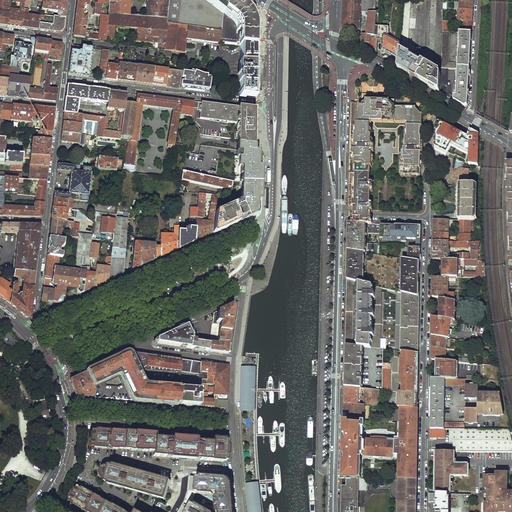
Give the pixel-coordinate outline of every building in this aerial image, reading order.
[(9,0),(10,7),(8,26),(14,27),(21,28),(24,0),(9,0)] [(29,29),(38,30),(40,18),(27,15),(28,0),(24,0),(21,28),(29,29)] [(43,0),(43,2),(42,10),(44,10),(43,13),(46,13),(49,15),(60,16),(60,17),(65,18),(66,13),(67,4),(67,0),(43,0)] [(77,0),(76,7),(76,10),(87,12),(88,0),(77,0)] [(108,0),(108,4),(108,12),(130,15),(131,0),(108,0)] [(147,0),(146,16),(168,18),(169,0),(147,0)] [(204,0),(169,0),(168,18),(167,24),(221,31),(220,39),(239,41),(239,31),(236,31),(236,28),(235,24),(232,21),(222,13),(204,0)] [(204,0),(222,13),(223,0),(204,0)] [(240,41),(254,42),(254,36),(254,29),(255,21),(253,17),(251,12),(248,7),(243,3),(239,0),(223,0),(222,13),(232,21),(235,24),(236,28),(236,31),(239,31),(239,41),(240,41)] [(375,0),(343,0),(342,20),(342,28),(360,29),(361,11),(366,11),(366,14),(369,14),(368,33),(363,32),(361,44),(370,45),(371,34),(378,34),(378,25),(376,25),(377,13),(379,13),(379,10),(375,9),(375,0)] [(399,58),(398,68),(411,75),(420,80),(421,54),(414,50),(411,55),(407,53),(411,0),(406,0),(405,0),(401,42),(399,58)] [(421,54),(420,80),(426,84),(441,92),(442,67),(444,31),(444,28),(443,19),(443,8),(442,0),(437,0),(435,68),(426,63),(425,65),(422,63),(425,57),(421,54)] [(423,0),(423,1),(421,45),(429,45),(430,0),(423,0)] [(460,0),(460,9),(473,10),(474,1),(460,0)] [(108,4),(97,3),(95,3),(94,14),(107,16),(108,12),(108,4)] [(0,24),(8,26),(10,7),(0,7),(0,24)] [(460,9),(459,20),(464,20),(473,21),(473,10),(460,9)] [(74,24),(73,37),(83,38),(85,30),(87,12),(76,10),(75,14),(74,24)] [(107,16),(106,38),(157,43),(157,49),(164,50),(167,24),(168,18),(146,16),(141,15),(140,23),(134,23),(135,15),(130,15),(108,12),(107,16)] [(85,30),(83,38),(105,41),(106,38),(107,16),(94,14),(94,15),(99,16),(98,32),(85,30)] [(40,18),(38,30),(48,31),(57,33),(59,33),(60,32),(62,31),(63,30),(63,29),(64,28),(64,25),(65,18),(60,17),(43,15),(41,15),(40,18)] [(464,20),(463,32),(472,33),(473,21),(464,20)] [(167,24),(164,50),(184,53),(186,40),(220,43),(220,41),(220,39),(221,31),(167,24)] [(388,25),(378,25),(378,34),(378,38),(377,39),(382,39),(382,49),(399,58),(401,42),(387,34),(388,25)] [(444,31),(442,67),(449,68),(458,68),(458,67),(470,67),(472,33),(463,32),(460,32),(459,63),(449,62),(450,31),(448,31),(444,31)] [(0,47),(0,59),(3,59),(5,47),(6,48),(7,48),(8,47),(8,46),(12,47),(13,36),(8,35),(2,34),(0,47)] [(34,46),(33,58),(36,58),(37,52),(45,53),(45,59),(48,60),(51,42),(43,40),(36,39),(34,46)] [(240,41),(239,96),(241,96),(242,95),(255,98),(255,72),(256,43),(254,42),(240,41)] [(47,66),(51,66),(52,61),(60,62),(61,53),(62,43),(56,42),(51,42),(48,60),(47,66)] [(9,66),(10,67),(17,68),(17,70),(20,70),(21,62),(25,63),(26,61),(29,62),(30,55),(31,47),(22,46),(22,45),(15,44),(13,58),(10,57),(9,66)] [(70,75),(88,77),(92,49),(81,47),(81,52),(71,51),(70,62),(69,73),(69,74),(70,75)] [(102,50),(99,78),(105,79),(107,64),(109,51),(102,50)] [(125,82),(134,83),(136,66),(120,64),(121,61),(122,59),(123,53),(120,53),(118,65),(117,81),(125,82)] [(108,80),(117,81),(118,65),(107,64),(105,79),(108,80)] [(0,96),(5,97),(7,84),(10,67),(9,66),(2,65),(0,73),(0,74),(6,75),(6,79),(0,78),(0,96)] [(43,90),(41,100),(55,102),(56,90),(47,89),(51,66),(47,66),(43,90)] [(143,84),(151,85),(153,68),(136,66),(134,83),(143,84)] [(455,95),(454,100),(466,106),(468,105),(470,67),(458,67),(458,68),(458,84),(456,84),(455,87),(457,87),(457,95),(455,95)] [(158,86),(165,87),(167,70),(153,68),(151,85),(158,86)] [(197,91),(198,91),(208,93),(210,76),(206,75),(207,73),(202,73),(194,69),(193,71),(181,70),(181,72),(182,72),(180,89),(197,91)] [(172,88),(180,89),(182,72),(181,72),(167,70),(165,87),(172,88)] [(451,86),(448,85),(447,93),(441,92),(450,97),(451,86)] [(94,89),(67,86),(66,100),(64,113),(77,114),(78,100),(107,104),(109,91),(94,89)] [(38,100),(41,100),(43,90),(28,88),(27,99),(38,100)] [(118,92),(109,91),(107,104),(106,109),(120,111),(120,117),(117,117),(115,126),(118,128),(119,129),(119,132),(106,131),(108,113),(106,113),(105,118),(102,138),(120,140),(125,102),(127,93),(118,92)] [(141,94),(136,93),(134,103),(129,141),(125,141),(123,159),(123,164),(127,164),(134,165),(137,142),(142,106),(173,110),(167,147),(171,148),(171,147),(173,147),(179,115),(180,115),(182,99),(171,98),(141,94)] [(188,100),(182,99),(180,115),(192,116),(193,108),(194,102),(194,101),(188,100)] [(359,107),(359,124),(357,124),(355,210),(370,210),(372,210),(373,208),(372,206),(370,206),(371,190),(372,189),(373,189),(373,188),(373,187),(373,186),(372,185),(371,185),(371,174),(372,167),(373,167),(373,153),(375,153),(375,147),(372,147),(372,135),(370,135),(371,125),(372,125),(372,123),(406,123),(406,125),(407,125),(407,136),(406,136),(405,148),(404,148),(404,152),(402,152),(402,157),(404,157),(404,161),(405,161),(405,175),(419,175),(419,168),(420,168),(420,155),(423,155),(423,149),(420,148),(421,137),(420,137),(420,125),(422,125),(423,113),(421,114),(421,112),(418,110),(415,108),(416,107),(395,106),(395,100),(366,100),(366,101),(361,107),(359,107)] [(237,123),(238,106),(200,101),(200,102),(200,103),(199,111),(198,118),(202,119),(227,122),(237,123)] [(131,103),(125,102),(120,140),(125,141),(129,141),(134,103),(131,103)] [(7,104),(2,104),(0,119),(3,120),(3,117),(8,117),(8,120),(10,121),(12,105),(7,104)] [(17,105),(12,105),(10,121),(31,123),(32,107),(28,106),(17,105)] [(254,107),(238,105),(238,106),(237,123),(237,139),(237,140),(237,142),(254,144),(254,107)] [(31,123),(30,130),(39,131),(52,132),(53,121),(54,110),(54,109),(32,107),(31,123)] [(219,137),(237,139),(237,123),(227,122),(202,119),(198,118),(199,111),(198,110),(197,110),(195,118),(195,122),(200,127),(200,135),(219,137)] [(77,114),(64,113),(64,116),(62,128),(62,133),(85,136),(88,136),(102,138),(105,118),(77,114)] [(436,123),(435,147),(447,153),(451,145),(452,143),(468,151),(469,152),(469,164),(479,165),(480,134),(470,129),(468,137),(439,122),(436,123)] [(32,137),(32,139),(51,141),(51,137),(52,132),(39,131),(39,136),(34,136),(34,138),(32,137)] [(85,136),(62,133),(61,142),(77,144),(80,146),(82,146),(84,145),(85,139),(85,136)] [(32,139),(30,156),(31,156),(49,157),(50,149),(51,141),(32,139)] [(238,157),(237,167),(241,166),(241,176),(241,182),(240,201),(234,204),(238,223),(258,214),(258,203),(257,203),(257,200),(258,166),(258,156),(258,150),(255,150),(255,149),(255,144),(254,144),(237,142),(236,157),(238,157)] [(467,153),(468,151),(452,143),(451,145),(467,153)] [(435,150),(446,155),(447,153),(435,147),(435,150)] [(0,152),(0,163),(10,164),(22,165),(22,155),(4,153),(0,152)] [(31,156),(30,166),(48,167),(48,162),(49,157),(31,156)] [(117,159),(98,156),(96,169),(116,171),(117,159)] [(55,191),(54,198),(73,200),(87,202),(87,196),(88,196),(91,174),(90,174),(91,168),(83,167),(82,173),(78,173),(79,167),(58,164),(57,170),(71,172),(68,193),(55,191)] [(134,165),(127,164),(127,166),(126,172),(133,173),(134,165)] [(469,169),(468,174),(480,175),(480,165),(470,164),(469,169)] [(30,166),(28,179),(46,181),(47,174),(48,167),(30,166)] [(459,178),(459,183),(460,183),(466,183),(468,174),(469,169),(460,168),(460,169),(455,169),(453,170),(452,176),(454,178),(459,178)] [(207,176),(182,171),(180,180),(227,189),(227,186),(231,187),(232,182),(215,178),(207,176)] [(4,178),(2,216),(8,216),(15,216),(16,207),(16,205),(13,205),(13,207),(6,206),(6,203),(5,203),(6,194),(17,194),(17,192),(17,179),(4,178)] [(16,207),(15,216),(28,216),(40,217),(42,216),(43,208),(45,191),(46,181),(28,179),(26,179),(17,179),(17,192),(36,196),(36,200),(34,199),(34,201),(35,201),(34,208),(16,207)] [(460,183),(460,219),(469,220),(475,220),(475,184),(466,183),(460,183)] [(199,193),(198,193),(197,208),(196,218),(195,228),(194,242),(206,236),(211,233),(215,212),(218,195),(217,195),(199,193)] [(53,207),(71,210),(73,200),(54,198),(54,203),(53,207)] [(234,204),(215,212),(211,233),(212,235),(229,227),(238,223),(234,204)] [(52,218),(66,221),(67,212),(70,212),(70,213),(76,214),(76,213),(83,219),(85,216),(78,211),(71,210),(53,207),(52,213),(52,218)] [(348,223),(355,223),(370,224),(370,210),(355,210),(352,210),(349,210),(348,223)] [(92,235),(92,239),(113,242),(116,217),(94,215),(92,235)] [(166,255),(177,250),(177,231),(178,217),(169,216),(169,227),(173,227),(173,234),(160,234),(160,247),(155,247),(155,260),(166,255)] [(111,257),(109,281),(116,277),(124,274),(127,219),(116,217),(113,242),(111,257)] [(51,228),(49,237),(64,239),(67,239),(67,237),(63,237),(63,236),(60,236),(61,225),(72,227),(73,223),(74,222),(66,221),(52,218),(51,228)] [(434,227),(434,233),(449,233),(449,220),(434,219),(434,227)] [(459,222),(459,233),(467,233),(467,225),(469,225),(469,220),(460,219),(451,220),(451,222),(459,222)] [(20,224),(1,223),(1,225),(1,232),(18,233),(14,271),(35,273),(38,250),(40,226),(40,225),(20,224)] [(355,223),(354,252),(365,253),(380,255),(380,243),(366,242),(366,232),(380,233),(380,224),(370,224),(355,223)] [(185,246),(194,242),(195,228),(186,228),(186,227),(185,227),(184,232),(177,231),(177,250),(185,246)] [(404,227),(404,239),(421,240),(421,236),(421,227),(404,227)] [(433,237),(433,241),(449,241),(449,233),(434,233),(433,237)] [(459,233),(459,241),(469,241),(471,241),(470,233),(467,233),(459,233)] [(75,263),(75,267),(82,268),(86,268),(85,273),(88,274),(88,270),(90,258),(91,243),(92,239),(92,235),(78,234),(77,240),(75,263)] [(48,246),(47,255),(54,256),(62,257),(62,253),(59,252),(58,253),(57,252),(59,251),(59,249),(59,247),(57,246),(58,243),(63,243),(64,239),(49,237),(48,246)] [(433,250),(433,260),(443,260),(478,259),(480,241),(472,241),(472,247),(472,258),(469,258),(469,254),(452,254),(452,258),(449,258),(449,243),(451,243),(453,243),(453,247),(469,247),(469,241),(459,241),(458,241),(451,241),(449,241),(433,241),(433,250)] [(132,268),(133,270),(144,265),(155,260),(155,247),(155,244),(135,242),(132,268)] [(91,243),(90,258),(97,258),(99,244),(91,243)] [(408,247),(408,259),(418,261),(420,261),(421,255),(421,247),(408,247)] [(354,252),(353,279),(363,281),(365,253),(354,252)] [(46,264),(43,286),(51,287),(51,285),(54,256),(47,255),(46,264)] [(101,284),(109,281),(111,257),(108,256),(107,263),(96,263),(94,288),(101,284)] [(403,259),(400,351),(401,351),(417,353),(417,325),(417,313),(418,272),(418,261),(408,259),(403,259)] [(443,260),(442,277),(456,277),(485,278),(484,261),(478,259),(443,260)] [(85,273),(83,293),(88,290),(94,288),(96,263),(96,262),(95,262),(94,266),(93,266),(92,271),(88,270),(88,274),(85,273)] [(54,285),(64,287),(77,289),(76,292),(79,295),(83,293),(85,273),(86,268),(82,268),(81,273),(58,269),(55,269),(54,285)] [(35,273),(14,271),(13,277),(21,277),(21,279),(22,280),(24,281),(23,287),(33,288),(34,281),(35,273)] [(433,288),(432,297),(440,298),(456,300),(456,289),(454,289),(454,290),(454,291),(448,291),(449,279),(454,279),(454,280),(455,281),(456,281),(456,277),(442,277),(433,277),(433,288)] [(0,279),(0,296),(2,298),(10,303),(10,302),(11,291),(8,289),(10,286),(1,279),(0,279)] [(353,279),(351,346),(363,347),(374,348),(376,284),(363,281),(353,279)] [(14,284),(12,285),(11,291),(10,302),(10,303),(19,311),(26,317),(30,316),(33,288),(23,287),(22,294),(21,294),(18,296),(17,295),(17,294),(18,293),(18,290),(17,289),(17,286),(17,285),(16,284),(14,284)] [(42,295),(41,301),(47,302),(49,305),(51,304),(53,303),(59,304),(62,302),(64,287),(54,285),(51,285),(51,287),(53,288),(53,290),(43,289),(42,295)] [(440,298),(440,318),(454,320),(456,321),(456,300),(440,298)] [(213,313),(209,342),(208,351),(231,354),(234,329),(238,302),(237,302),(231,305),(213,313)] [(454,320),(440,318),(432,317),(432,327),(432,336),(447,338),(450,339),(450,334),(449,334),(450,327),(455,328),(456,325),(453,324),(454,320)] [(172,332),(156,340),(157,344),(189,348),(190,337),(190,334),(198,331),(193,323),(172,332)] [(0,340),(11,350),(18,342),(8,332),(0,340)] [(431,341),(431,347),(445,349),(446,340),(447,340),(447,338),(432,336),(431,341)] [(190,337),(189,348),(199,350),(208,351),(209,342),(196,340),(196,338),(190,337)] [(351,346),(350,388),(359,388),(362,389),(363,347),(351,346)] [(431,353),(431,359),(438,360),(445,360),(446,349),(445,349),(431,347),(431,353)] [(419,353),(417,353),(401,351),(400,369),(399,377),(400,377),(399,392),(418,393),(418,376),(419,353)] [(104,398),(121,400),(133,401),(156,402),(179,404),(180,388),(181,372),(181,359),(142,354),(130,352),(122,356),(109,362),(92,370),(86,372),(95,389),(95,398),(104,398)] [(190,361),(181,359),(181,372),(201,375),(200,384),(207,385),(207,373),(201,373),(201,362),(190,361)] [(438,360),(438,379),(457,380),(457,361),(445,360),(438,360)] [(214,387),(215,364),(208,363),(201,362),(201,373),(207,373),(207,385),(211,385),(211,387),(214,387)] [(215,364),(214,387),(214,389),(214,394),(217,395),(228,395),(229,366),(221,365),(215,364)] [(255,366),(242,366),(241,407),(253,408),(255,366)] [(70,380),(75,393),(74,393),(75,396),(87,397),(95,398),(95,389),(86,372),(79,376),(70,380)] [(430,420),(430,429),(448,429),(450,429),(465,429),(465,423),(444,423),(444,387),(465,386),(465,380),(457,380),(438,379),(431,379),(431,394),(430,420)] [(477,410),(465,409),(465,423),(479,423),(479,415),(497,415),(497,402),(479,402),(479,386),(465,386),(465,400),(477,400),(477,410)] [(344,395),(344,404),(359,405),(359,388),(350,388),(344,387),(344,395)] [(180,388),(179,404),(189,405),(199,406),(200,391),(180,388)] [(200,391),(199,406),(205,406),(213,407),(214,399),(205,399),(205,393),(206,392),(206,388),(200,388),(200,391)] [(364,389),(364,405),(372,406),(378,406),(378,390),(364,389)] [(418,393),(399,392),(398,392),(397,407),(401,408),(418,409),(418,400),(418,393)] [(43,412),(40,397),(45,396),(44,394),(36,396),(39,416),(48,414),(47,411),(43,412)] [(214,394),(214,399),(213,407),(225,408),(227,406),(228,400),(219,399),(217,399),(217,398),(217,395),(214,394)] [(359,405),(344,404),(343,420),(365,421),(371,421),(372,406),(364,405),(359,405)] [(365,421),(343,420),(342,478),(346,478),(361,478),(361,461),(359,461),(359,454),(379,455),(379,457),(386,457),(386,454),(401,455),(401,464),(399,464),(399,479),(398,479),(398,486),(399,486),(398,496),(400,496),(400,510),(398,510),(398,511),(416,511),(417,493),(417,452),(418,415),(418,409),(401,408),(401,409),(401,416),(400,423),(400,431),(400,434),(400,440),(395,440),(385,439),(374,438),(371,438),(371,440),(364,440),(363,440),(363,441),(360,441),(360,434),(363,432),(363,427),(364,427),(365,421)] [(107,430),(95,429),(95,430),(91,429),(91,434),(90,434),(90,436),(90,442),(90,446),(94,447),(105,448),(111,448),(111,449),(116,449),(116,448),(131,450),(136,451),(146,451),(153,452),(153,456),(170,457),(170,458),(182,459),(194,461),(194,459),(223,462),(223,460),(227,460),(227,455),(228,455),(229,446),(228,446),(228,441),(225,440),(225,439),(219,439),(213,438),(213,442),(200,441),(196,440),(196,439),(191,439),(184,438),(177,438),(172,437),(172,439),(167,438),(167,439),(155,438),(155,434),(147,433),(107,430)] [(430,429),(430,438),(445,438),(445,430),(448,430),(448,429),(430,429)] [(459,440),(459,451),(511,450),(511,442),(508,429),(465,429),(450,429),(450,440),(459,440)] [(454,443),(454,451),(455,451),(459,451),(459,440),(450,440),(450,443),(454,443)] [(436,451),(435,493),(448,493),(451,493),(451,486),(451,482),(451,478),(451,476),(453,476),(460,476),(464,476),(469,476),(469,464),(457,464),(457,462),(455,462),(455,460),(455,451),(454,451),(436,451)] [(386,454),(386,457),(398,458),(398,464),(399,464),(401,464),(401,455),(386,454)] [(109,484),(121,487),(126,488),(127,486),(149,493),(148,495),(154,497),(165,500),(171,481),(153,476),(153,478),(131,472),(131,470),(113,464),(113,466),(109,465),(108,467),(105,467),(103,468),(102,469),(101,471),(100,473),(101,475),(101,477),(103,478),(104,479),(105,479),(105,481),(109,483),(109,484)] [(511,511),(511,492),(508,492),(505,492),(505,489),(505,486),(505,483),(508,483),(508,473),(497,473),(497,476),(486,476),(486,486),(488,486),(488,489),(488,495),(488,498),(488,503),(488,505),(485,505),(485,511),(511,511)] [(179,511),(234,511),(232,491),(231,486),(232,486),(232,483),(231,483),(230,482),(228,480),(226,479),(227,478),(219,478),(201,477),(201,478),(197,478),(190,477),(189,487),(188,495),(187,496),(186,500),(179,511)] [(346,478),(345,511),(358,511),(359,491),(369,491),(369,478),(361,478),(346,478)] [(248,511),(262,511),(259,483),(246,484),(248,511)] [(138,511),(137,511),(136,511),(127,511),(124,510),(124,511),(119,508),(115,505),(114,506),(103,499),(99,496),(98,497),(93,494),(93,493),(82,487),(78,486),(76,489),(75,489),(75,490),(72,495),(71,496),(72,496),(70,500),(73,502),(73,503),(88,511),(138,511)] [(449,511),(450,497),(448,497),(448,493),(435,493),(429,492),(429,502),(436,502),(435,511),(449,511)]
